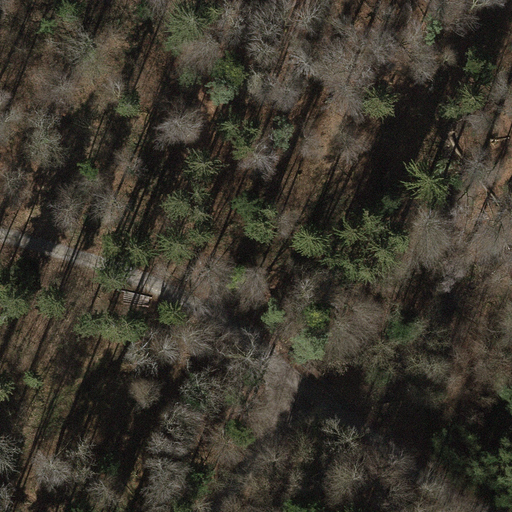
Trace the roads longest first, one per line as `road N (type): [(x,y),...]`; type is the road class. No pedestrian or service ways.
road 1 (track): [(305,388),(187,299),(0,234)]
road 2 (track): [(470,511),(305,388)]
road 3 (track): [(305,388),(208,511)]
